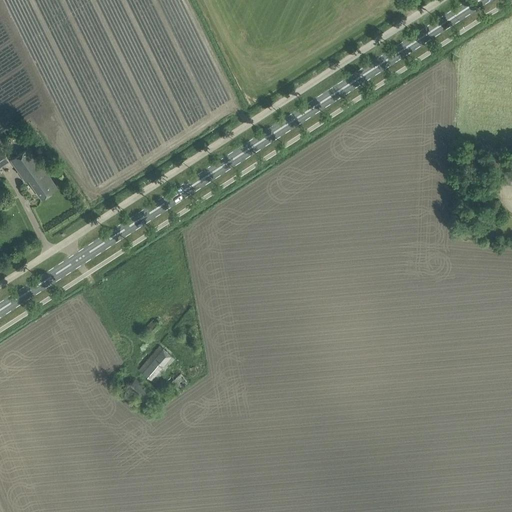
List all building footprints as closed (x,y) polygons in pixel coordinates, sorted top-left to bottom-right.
[(29,179),(42,198),(57,188),(29,147),(11,159),(26,181),(29,179)] [(0,148),(0,167),(9,161),(0,148)] [(154,319),(145,328),(151,335),(164,323),(158,317),(155,320),(154,319)] [(154,382),(175,358),(160,345),(139,369),(154,382)] [(188,371),(191,375),(198,371),(195,367),(188,371)] [(165,385),(172,393),(187,380),(180,372),(165,385)] [(142,402),(143,401),(149,406),(155,398),(150,393),(151,392),(135,378),(126,389),(142,402)]
